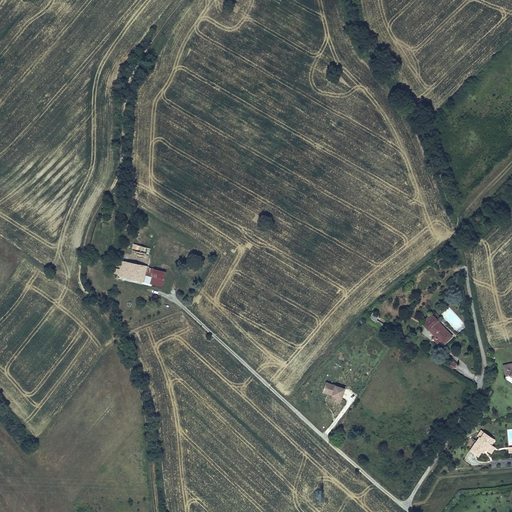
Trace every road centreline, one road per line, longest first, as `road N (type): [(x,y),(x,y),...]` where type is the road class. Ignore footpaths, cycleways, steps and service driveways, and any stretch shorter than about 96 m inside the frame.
road 1 (track): [(157,511),(136,375),(119,333),(79,276),(90,222),(119,167),(134,67),(182,0)]
road 2 (track): [(352,0),(363,37),(420,125),(454,210),(485,376)]
road 3 (track): [(133,257),(165,264),(176,302),(409,510)]
road 4 (residential): [(410,511),(408,502),(485,376)]
